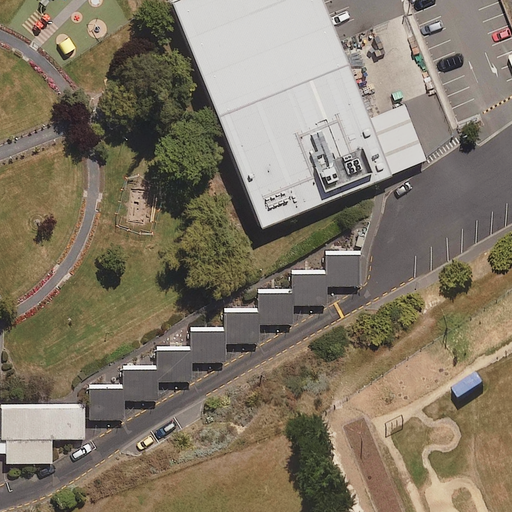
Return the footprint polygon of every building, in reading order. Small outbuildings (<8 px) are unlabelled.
[(387,168),(321,0),(168,0),(255,220),(387,168)] [(323,250),(324,267),(325,284),(358,281),(356,248),(323,250)] [(286,270),(287,287),(288,303),(326,300),(325,284),(324,267),(286,270)] [(289,317),(288,303),(287,287),(257,289),(258,307),(259,319),(289,317)] [(260,337),(259,319),(258,307),(220,308),(221,327),(222,340),(260,337)] [(223,358),(222,340),(221,327),(188,328),(189,344),(190,360),(223,358)] [(191,378),(190,360),(189,344),(154,345),(155,363),(156,380),(191,378)] [(157,396),(156,380),(155,363),(121,365),(122,381),(124,398),(157,396)] [(125,417),(124,398),(122,381),(84,384),(87,419),(125,417)] [(82,435),(82,402),(0,401),(0,449),(3,449),(3,459),(50,459),(50,435),(82,435)]
